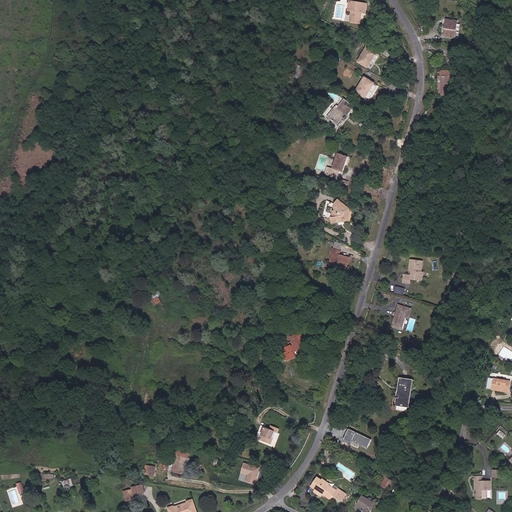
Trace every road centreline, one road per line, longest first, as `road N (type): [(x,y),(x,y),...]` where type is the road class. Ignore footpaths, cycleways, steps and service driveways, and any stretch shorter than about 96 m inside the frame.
road 1 (residential): [(274,499),(296,477),(323,425),(419,101),(418,47),(392,0)]
road 2 (residential): [(431,511),(468,422),(485,408),(511,408)]
